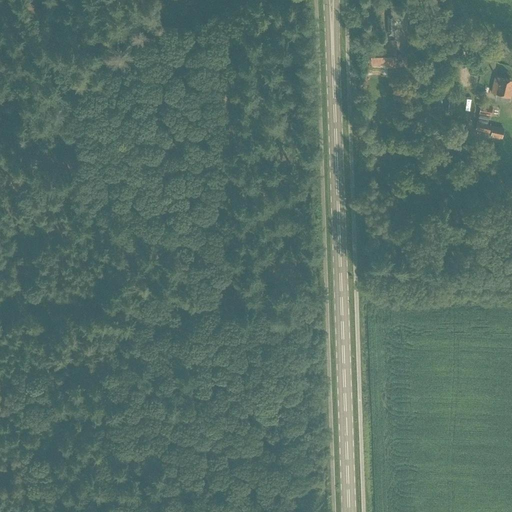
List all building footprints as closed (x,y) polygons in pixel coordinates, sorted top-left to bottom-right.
[(372,64),(382,63),(395,63),(394,41),(388,41),(388,46),(371,47),(372,64)] [(511,80),(495,76),(492,86),(491,93),(509,97),(511,86),(511,80)] [(480,105),(479,113),(490,116),(492,108),(480,105)] [(477,122),(475,130),(491,133),(490,136),(502,139),(504,128),(477,122)] [(474,167),(476,157),(467,155),(465,165),(474,167)]
